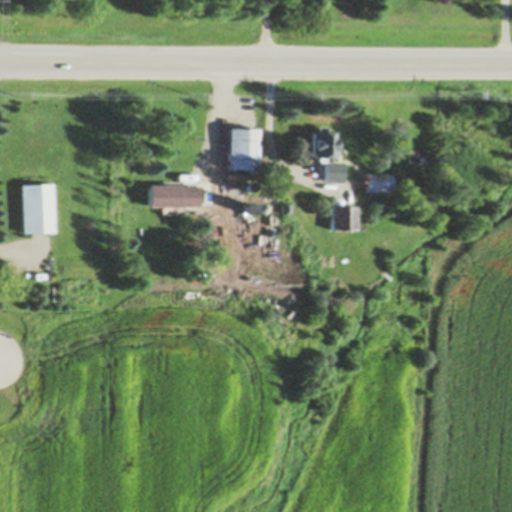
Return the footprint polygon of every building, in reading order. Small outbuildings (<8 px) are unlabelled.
[(334,133),(332,159),(325,160),(318,159),(311,158),(311,133),(318,133),(318,128),(328,128),(327,133),(334,133)] [(228,129),(257,129),(257,170),(228,170),(228,129)] [(323,163),(341,163),(341,183),(323,183),(323,163)] [(366,172),(391,173),(391,191),(366,191),(366,172)] [(249,191),(248,191),(247,190),(246,189),(245,188),(245,187),(245,185),(246,184),(247,183),(247,182),(249,182),(250,182),(251,182),(253,183),(254,184),(254,185),(254,186),(254,188),(253,190),(251,191),(249,191)] [(20,185),(52,184),(53,233),(21,234),(20,185)] [(147,185),(179,185),(179,186),(199,186),(199,206),(179,206),(179,207),(148,208),(147,185)] [(249,214),(247,214),(246,213),(245,213),(244,211),(243,210),(243,209),(243,207),(244,206),(245,205),(246,204),(247,204),(248,203),(250,204),(252,204),(253,206),(253,207),(254,208),(253,210),(253,211),(252,213),(250,214),(249,214)] [(280,204),(290,204),(290,217),(280,217),(280,204)] [(331,206),(356,207),(355,231),(331,231),(331,206)] [(242,218),(290,219),(290,251),(242,250),(242,219),(241,220),(240,221),(238,221),(237,221),(235,220),(234,219),(233,217),(233,216),(234,214),(235,212),(236,212),(237,211),(239,211),(240,212),(241,212),(242,213),(242,214),(243,216),(242,218)]
